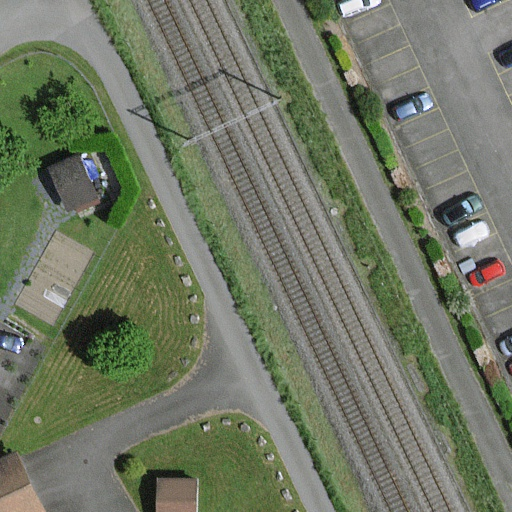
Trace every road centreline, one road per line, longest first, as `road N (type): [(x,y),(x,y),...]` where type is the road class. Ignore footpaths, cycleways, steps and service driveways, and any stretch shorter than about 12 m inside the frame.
road 1 (unclassified): [(319,511),(77,0)]
road 2 (unclassified): [(511,482),(290,0)]
